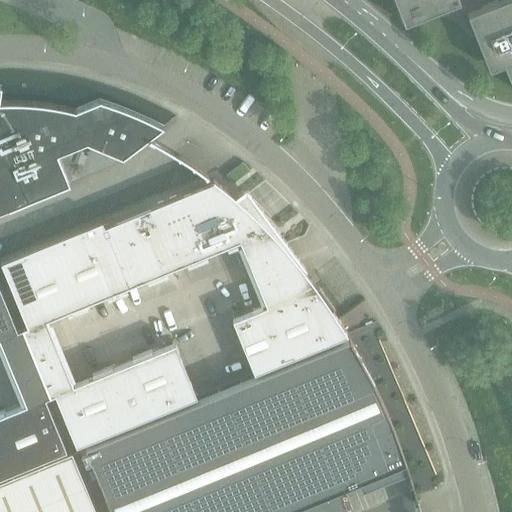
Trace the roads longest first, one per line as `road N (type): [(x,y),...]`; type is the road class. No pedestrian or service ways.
road 1 (unclassified): [(95,56),(229,116),(302,182),(380,282)]
road 2 (secondary): [(266,0),(354,66),(449,170)]
road 3 (unclassified): [(396,308),(443,406),(477,511)]
road 4 (secondary): [(511,118),(401,56)]
